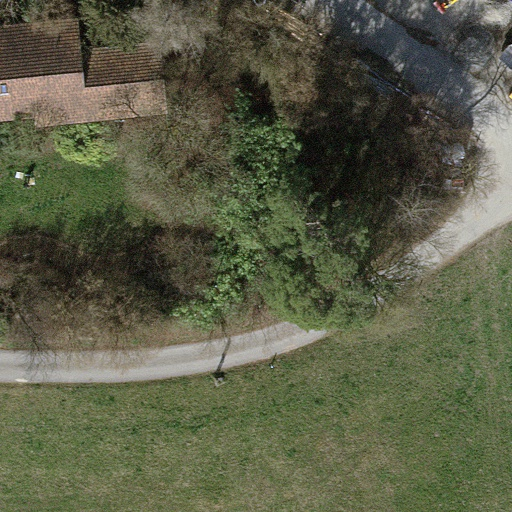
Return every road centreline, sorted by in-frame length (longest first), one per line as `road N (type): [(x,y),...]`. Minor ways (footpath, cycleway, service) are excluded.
road 1 (residential): [(511,176),(454,244),(316,322),(145,364),(0,365)]
road 2 (residential): [(511,133),(321,0)]
